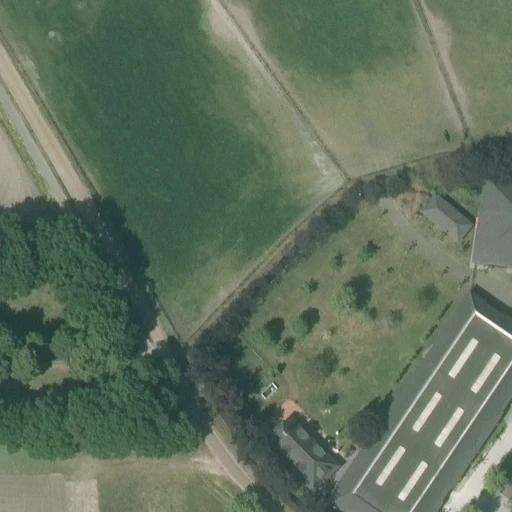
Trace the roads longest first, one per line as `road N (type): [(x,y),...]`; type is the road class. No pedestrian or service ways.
road 1 (track): [(154,347),(96,226),(0,61)]
road 2 (residential): [(270,511),(154,347)]
road 3 (unknown): [(166,366),(0,363)]
